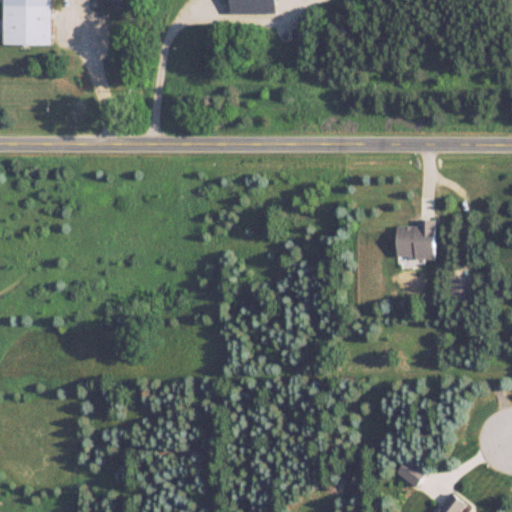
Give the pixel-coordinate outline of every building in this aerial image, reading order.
[(4,0),(4,43),(53,43),(52,0),(4,0)] [(278,12),(278,0),(231,0),(232,12),(278,12)] [(437,219),(419,219),(419,226),(399,225),(399,257),(437,258),(437,219)] [(451,301),(469,301),(469,276),(451,276),(451,301)] [(400,473),(419,485),(429,470),(410,458),(400,473)] [(466,511),(464,509),(469,503),(454,490),(435,511),(466,511)]
